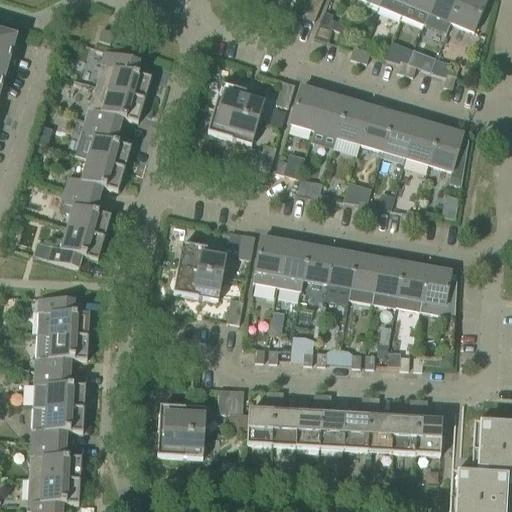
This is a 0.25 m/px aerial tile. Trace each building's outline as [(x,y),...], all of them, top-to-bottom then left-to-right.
[(313,25),(322,3),(315,0),(309,0),(302,20),(313,25)] [(358,0),(358,2),(379,11),(383,0),(358,0)] [(409,0),(383,0),(379,11),(401,20),(406,8),(409,0)] [(409,0),(406,8),(401,20),(423,30),(428,18),(435,0),(409,0)] [(461,0),(435,0),(428,18),(450,27),(461,0)] [(484,0),(461,0),(450,27),(473,37),(488,1),(484,0)] [(319,27),(327,30),(332,19),(324,16),(319,27)] [(312,42),(327,47),(332,32),(327,30),(319,27),(312,42)] [(109,48),(113,36),(109,35),(101,33),(98,44),(109,48)] [(0,36),(0,92),(15,41),(0,36)] [(358,65),(362,53),(353,51),(350,63),(358,65)] [(362,53),(358,65),(366,68),(370,56),(362,53)] [(105,55),(99,76),(95,90),(144,104),(151,82),(135,77),(139,65),(105,55)] [(404,79),(408,67),(400,64),(396,76),(404,79)] [(408,67),(404,79),(412,81),(416,69),(408,67)] [(452,93),(455,81),(447,78),(443,90),(452,93)] [(275,109),(287,112),(294,89),(287,87),(282,86),(275,109)] [(221,88),(214,112),(258,125),(265,101),(221,88)] [(95,90),(91,103),(85,124),(118,134),(122,122),(138,127),(144,104),(95,90)] [(313,135),(324,98),(300,91),(289,128),(313,135)] [(324,98),(313,135),(336,142),(347,105),(324,98)] [(370,112),(347,105),(336,142),(359,148),(370,112)] [(258,125),(214,112),(207,136),(251,149),(258,125)] [(393,118),(370,112),(359,148),(382,155),(393,118)] [(393,118),(382,155),(405,162),(416,125),(393,118)] [(118,134),(85,124),(81,138),(93,141),(87,163),(124,173),(130,151),(115,146),(118,134)] [(416,125),(405,162),(428,169),(439,132),(416,125)] [(463,139),(439,132),(428,169),(451,176),(448,187),(460,191),(468,145),(462,143),(463,139)] [(263,149),(257,172),(269,175),(275,152),(263,149)] [(124,173),(87,163),(81,184),(68,180),(64,194),(98,203),(102,191),(117,196),(124,173)] [(283,179),(287,167),(279,164),(275,177),(283,179)] [(98,203),(64,194),(58,214),(71,218),(67,232),(104,243),(110,220),(95,216),(98,203)] [(311,201),(309,209),(318,211),(320,198),(311,197),(311,201)] [(320,198),(318,211),(326,212),(328,200),(320,198)] [(455,220),(459,200),(448,198),(444,218),(455,220)] [(379,209),(379,213),(391,215),(394,202),(381,200),(379,209)] [(365,219),(367,207),(359,205),(357,218),(365,219)] [(367,207),(365,219),(374,221),(376,209),(367,207)] [(413,228),(415,216),(406,214),(404,226),(413,228)] [(415,216),(413,228),(421,230),(423,217),(415,216)] [(104,243),(67,232),(63,245),(50,241),(48,250),(36,247),(33,260),(78,273),(82,260),(97,265),(104,243)] [(242,238),(242,239),(230,237),(227,253),(239,255),(238,262),(250,264),(254,241),(242,238)] [(285,246),(260,242),(253,286),(277,291),(285,246)] [(309,251),(285,246),(277,291),(301,295),(303,284),(309,251)] [(182,248),(177,272),(222,281),(227,256),(182,248)] [(332,255),(309,251),(303,284),(326,288),(332,255)] [(356,259),(332,255),(326,288),(351,293),(356,259)] [(356,259),(351,293),(349,305),(371,309),(380,264),(356,259)] [(380,264),(371,309),(394,313),(395,312),(403,268),(380,264)] [(403,268),(395,312),(419,317),(427,273),(403,268)] [(222,281),(177,272),(173,297),(218,305),(222,281)] [(451,277),(427,273),(419,317),(454,323),(456,286),(450,285),(451,277)] [(39,302),(37,324),(36,338),(88,341),(89,318),(73,317),(74,304),(39,302)] [(230,303),(226,326),(239,329),(242,305),(230,303)] [(36,338),(34,374),(69,376),(70,364),(86,365),(88,341),(36,338)] [(388,349),(377,349),(377,362),(388,362),(388,349)] [(254,366),(263,367),(264,354),(255,354),(254,366)] [(277,355),(269,354),(268,367),(277,368),(277,355)] [(277,355),(277,364),(286,364),(286,355),(277,355)] [(388,363),(388,371),(399,371),(400,362),(400,355),(388,355),(388,363)] [(312,357),(303,356),(302,369),(311,370),(312,357)] [(317,357),(316,370),(321,370),(325,370),(325,367),(326,358),(317,357)] [(351,359),(351,369),(351,372),(360,372),(360,359),(351,359)] [(365,360),(364,372),(373,373),(374,360),(365,360)] [(400,362),(399,371),(399,374),(408,375),(408,362),(400,362)] [(421,376),(422,373),(422,363),(413,362),(413,375),(421,376)] [(34,374),(33,388),(32,410),(84,413),(85,390),(69,389),(69,376),(34,374)] [(229,418),(231,394),(218,394),(217,418),(229,418)] [(231,394),(229,418),(242,419),(243,395),(231,394)] [(266,396),(264,416),(248,415),(246,449),(271,450),(273,417),(274,409),(274,396),(266,396)] [(283,396),(274,396),(274,409),(282,409),(283,396)] [(312,419),(297,418),(295,451),(319,453),(321,419),(321,411),(322,399),(314,398),(312,419)] [(331,400),(322,399),(321,411),(330,412),(331,400)] [(369,414),(370,402),(361,401),(361,414),(369,414)] [(370,422),(369,422),(367,455),(391,457),(393,423),(378,423),(379,402),(370,402),(369,414),(370,414),(370,422)] [(393,423),(391,457),(415,458),(417,425),(417,417),(418,405),(409,404),(408,424),(393,423)] [(418,405),(417,417),(426,418),(427,405),(418,405)] [(32,410),(30,446),(65,448),(66,435),(82,436),(84,413),(32,410)] [(158,435),(204,438),(205,413),(159,410),(158,435)] [(297,418),(273,417),(271,450),(295,451),(297,418)] [(345,421),(321,419),(319,453),(343,454),(345,421)] [(345,421),(343,454),(367,455),(369,422),(345,421)] [(442,426),(417,425),(415,458),(440,460),(442,426)] [(451,479),(450,483),(450,488),(448,511),(504,511),(506,484),(511,484),(511,429),(474,427),(471,481),(451,479)] [(204,438),(158,435),(156,460),(202,463),(204,438)] [(30,446),(29,468),(28,482),(80,485),(81,462),(65,461),(65,448),(30,446)] [(317,472),(316,481),(332,481),(332,473),(317,472)] [(392,473),(389,473),(389,484),(399,484),(399,481),(392,473)] [(425,475),(425,486),(436,487),(437,475),(425,475)] [(28,482),(28,496),(26,511),(61,511),(62,507),(78,508),(80,485),(28,482)]
